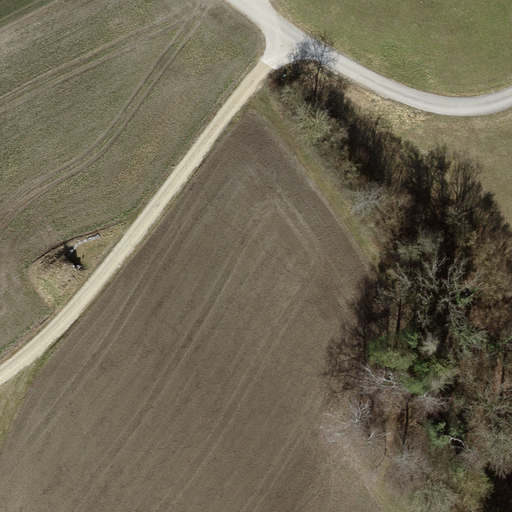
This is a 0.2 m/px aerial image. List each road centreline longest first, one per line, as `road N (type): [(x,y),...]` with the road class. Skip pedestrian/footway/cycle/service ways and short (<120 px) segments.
road 1 (track): [(0,374),(116,257),(293,34)]
road 2 (unclassified): [(511,96),(476,105),(428,101),(293,34)]
road 3 (track): [(0,459),(116,257)]
